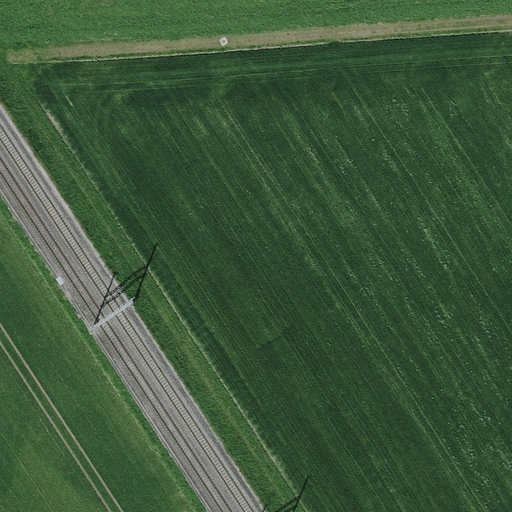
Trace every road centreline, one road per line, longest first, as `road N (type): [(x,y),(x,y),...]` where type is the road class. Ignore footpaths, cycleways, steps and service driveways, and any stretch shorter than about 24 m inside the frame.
road 1 (track): [(280,511),(1,62)]
road 2 (track): [(0,59),(511,21)]
